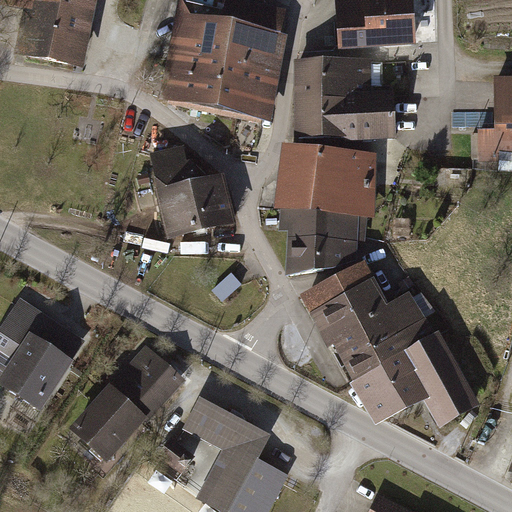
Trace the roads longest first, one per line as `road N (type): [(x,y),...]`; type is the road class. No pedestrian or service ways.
road 1 (residential): [(250,369),(276,323),(280,297),(232,171),(136,98),(98,84),(0,72)]
road 2 (track): [(348,470),(199,384),(75,511)]
road 3 (tertiary): [(250,369),(511,504)]
road 4 (tertiary): [(0,237),(250,369)]
road 5 (track): [(0,228),(27,218),(169,248),(262,243)]
road 6 (track): [(245,193),(259,185),(273,150),(307,0)]
road 7 (track): [(444,0),(446,110),(416,143)]
